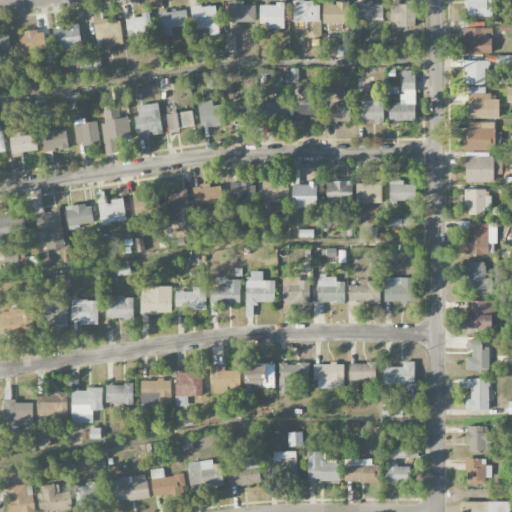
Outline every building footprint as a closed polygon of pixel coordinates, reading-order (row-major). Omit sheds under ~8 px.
[(466,0),(467,17),(494,16),(493,0),(466,0)] [(511,7),(511,0),(499,0),(499,3),(510,3),(510,8),(511,7)] [(256,21),(255,5),(244,5),(244,1),(229,1),(229,22),(256,21)] [(320,21),(319,2),(293,3),(294,22),(320,21)] [(323,24),(349,23),(348,2),(322,3),(323,24)] [(382,20),(383,2),(355,2),(355,20),(382,20)] [(390,25),(414,26),(415,5),(391,3),(390,25)] [(218,27),(215,4),(190,7),(193,29),(218,27)] [(284,4),(259,4),(259,26),(284,27),(284,4)] [(186,8),(158,12),(162,38),(173,36),(172,28),(189,25),(186,8)] [(124,17),(126,37),(152,35),(150,15),(124,17)] [(95,40),(103,39),(104,47),(123,45),(120,21),(109,22),(109,18),(93,20),(95,40)] [(511,30),(511,23),(499,24),(500,31),(511,30)] [(82,46),(79,24),(51,28),(55,50),(82,46)] [(492,53),(491,27),(463,28),(464,53),(492,53)] [(44,31),(18,33),(21,64),(37,63),(35,50),(46,49),(44,31)] [(0,35),(0,60),(11,60),(10,36),(0,35)] [(337,55),(337,38),(323,37),(323,55),(337,55)] [(102,72),(100,56),(79,59),(81,75),(102,72)] [(464,61),(465,85),(485,84),(484,73),(489,72),(488,60),(464,61)] [(416,121),(415,70),(401,70),(401,103),(388,103),(388,122),(416,121)] [(331,102),(331,122),(350,121),(349,95),(341,95),(342,102),(331,102)] [(263,124),(288,123),(287,98),(276,99),(276,102),(262,103),(263,124)] [(300,104),(293,105),(294,122),(321,121),(319,98),(300,99),(300,104)] [(225,126),(225,105),(212,105),(212,101),(198,101),(199,127),(225,126)] [(250,125),(251,102),(233,101),(232,124),(250,125)] [(138,116),(133,117),(136,138),(163,134),(158,103),(137,106),(138,116)] [(383,103),(356,104),(356,120),(375,120),(375,124),(384,124),(383,103)] [(105,154),(117,153),(116,140),(130,139),(128,117),(120,118),(119,106),(100,108),(105,154)] [(193,111),(166,113),(167,129),(194,127),(193,111)] [(75,144),(99,142),(98,121),(85,122),(84,119),(73,120),(75,144)] [(494,122),(467,122),(468,141),(463,141),(463,150),(495,150),(494,122)] [(42,130),(45,152),(69,148),(66,127),(42,130)] [(35,133),(7,137),(10,154),(38,150),(35,133)] [(466,183),(493,182),(492,152),(465,152),(466,183)] [(261,202),(286,201),(286,181),(261,181),(261,202)] [(353,202),(352,181),(326,181),(327,202),(353,202)] [(415,201),(415,184),(404,185),(404,181),(389,181),(389,201),(415,201)] [(228,197),(239,198),(238,222),(255,222),(256,182),(229,182),(228,197)] [(291,184),(292,208),(318,207),(317,183),(291,184)] [(381,184),(357,183),(356,202),(381,203),(381,184)] [(220,204),(220,186),(211,187),(211,184),(193,185),(194,205),(220,204)] [(467,214),(489,214),(490,189),(464,189),(464,206),(467,206),(467,214)] [(191,225),(189,192),(163,193),(164,220),(177,220),(177,226),(191,225)] [(160,196),(132,196),(133,217),(160,216),(160,196)] [(98,201),(99,224),(126,222),(124,198),(111,199),(111,200),(98,201)] [(79,224),(94,222),(91,203),(63,208),(67,231),(80,229),(79,224)] [(64,248),(60,210),(37,212),(40,250),(64,248)] [(0,233),(25,233),(24,216),(0,216),(0,233)] [(466,253),(493,254),(493,244),(496,244),(497,223),(468,223),(468,225),(463,225),(463,230),(467,230),(466,253)] [(487,262),(468,262),(468,292),(487,292),(487,262)] [(275,280),(263,280),(263,271),(246,271),(247,304),(275,303),(275,280)] [(345,282),(336,281),(336,275),(317,275),(317,302),(344,303),(345,282)] [(384,301),(414,302),(414,278),(384,277),(384,301)] [(310,278),(282,278),(282,305),(309,305),(310,278)] [(211,286),(211,303),(240,303),(240,280),(226,279),(225,287),(211,286)] [(380,303),(380,280),(360,280),(360,286),(349,285),(349,302),(380,303)] [(171,314),(172,286),(145,286),(144,295),(139,295),(139,313),(171,314)] [(206,309),(206,287),(193,287),(193,292),(174,291),(174,308),(206,309)] [(106,319),(133,319),(133,299),(106,298),(106,319)] [(98,324),(98,300),(71,299),(70,323),(98,324)] [(493,301),(467,300),(466,335),(492,336),(493,301)] [(68,304),(39,303),(39,328),(67,329),(68,304)] [(33,310),(1,309),(0,334),(33,334),(33,310)] [(465,357),(465,371),(489,370),(488,349),(481,349),(481,339),(468,340),(469,357),(465,357)] [(348,363),(348,382),(376,382),(376,362),(348,363)] [(414,385),(415,362),(403,362),(403,367),(383,367),(383,384),(414,385)] [(274,376),(274,364),(245,363),(244,383),(267,384),(267,376),(274,376)] [(309,381),(309,363),(278,363),(278,390),(295,391),(295,381),(309,381)] [(330,381),(330,387),(344,387),(344,364),(313,364),(313,380),(330,381)] [(240,392),(240,368),(210,368),(211,392),(240,392)] [(202,395),(202,371),(174,372),(175,405),(187,405),(186,396),(202,395)] [(489,379),(460,378),(460,386),(471,386),(470,398),(465,398),(465,410),(488,411),(489,379)] [(140,405),(171,405),(171,380),(140,380),(140,405)] [(105,384),(106,404),(133,403),(133,383),(105,384)] [(93,423),(93,410),(102,410),(103,389),(71,389),(71,423),(93,423)] [(67,393),(36,393),(37,417),(67,416),(67,393)] [(33,401),(4,401),(3,433),(19,433),(19,425),(32,425),(33,401)] [(402,418),(402,403),(382,403),(382,417),(402,418)] [(466,450),(490,451),(491,442),(486,441),(487,426),(466,426),(466,450)] [(287,432),(287,447),(303,446),(302,431),(287,432)] [(407,449),(389,448),(389,459),(407,459),(407,449)] [(296,451),(273,452),(274,462),(269,462),(269,476),(297,475),(296,451)] [(340,480),(339,462),(322,463),(322,451),(307,451),(307,480),(340,480)] [(227,459),(228,486),(259,484),(257,458),(227,459)] [(466,484),(485,484),(485,473),(486,473),(486,459),(466,458),(466,484)] [(362,459),(345,459),(344,482),(379,482),(379,465),(362,465),(362,459)] [(189,483),(205,482),(205,486),(223,485),(221,460),(187,463),(189,483)] [(384,483),(410,483),(410,466),(397,466),(396,461),(383,462),(384,483)] [(149,470),(152,496),(184,493),(182,474),(164,476),(163,468),(149,470)] [(115,501),(149,498),(146,475),(113,478),(115,501)] [(105,506),(104,483),(75,484),(76,507),(105,506)] [(55,492),(55,484),(42,485),(42,493),(37,493),(37,511),(71,510),(71,492),(55,492)] [(7,511),(34,511),(34,495),(26,495),(26,485),(7,485),(7,511)]
